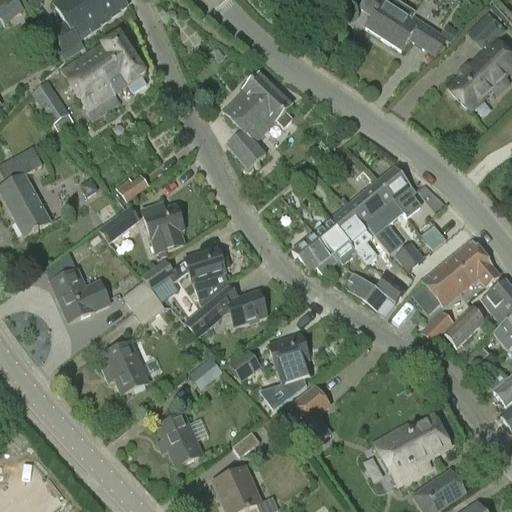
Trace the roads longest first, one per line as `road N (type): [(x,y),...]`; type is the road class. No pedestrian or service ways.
road 1 (residential): [(511,461),(457,394),(288,274),(265,246),(175,99),(136,0)]
road 2 (residential): [(511,250),(412,151),(274,58),(212,0)]
road 3 (tertiary): [(132,511),(0,363)]
